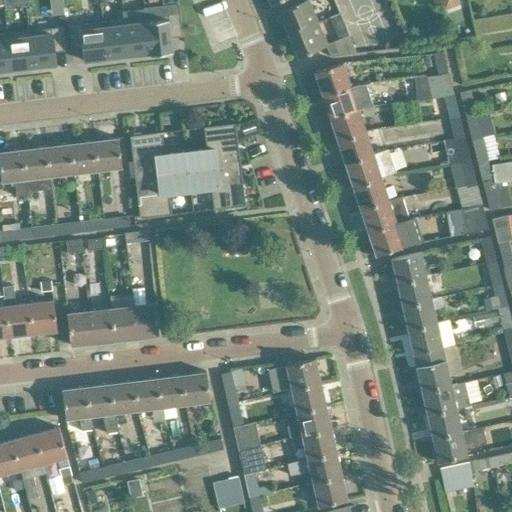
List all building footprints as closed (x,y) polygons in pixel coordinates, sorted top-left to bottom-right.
[(25,0),(3,0),(4,5),(5,11),(17,9),(26,7),(25,0)] [(283,21),(289,34),(318,22),(308,0),(277,13),(280,22),(283,21)] [(336,0),(358,53),(406,47),(397,25),(372,34),(358,0),(336,0)] [(150,54),(173,52),(171,38),(182,36),(180,12),(146,17),(150,54)] [(339,13),(330,17),(340,39),(348,35),(339,13)] [(150,54),(146,17),(124,19),(129,56),(149,53),(150,54)] [(129,56),(124,19),(103,22),(107,58),(129,56)] [(107,58),(103,22),(69,26),(72,49),(83,48),(85,61),(107,58)] [(327,44),(318,22),(289,34),(298,57),(326,45),(331,56),(356,53),(348,35),(340,39),(327,44)] [(33,67),(56,65),(54,52),(66,50),(63,27),(29,31),(33,67)] [(33,67),(29,31),(7,33),(12,70),(33,67)] [(0,71),(12,70),(7,33),(0,34),(0,71)] [(421,56),(426,76),(439,75),(448,73),(443,51),(421,56)] [(314,72),(317,82),(318,82),(323,95),(321,95),(322,96),(351,86),(343,63),(314,72)] [(454,94),(448,73),(439,75),(426,76),(432,98),(444,96),(454,94)] [(359,109),(351,86),(322,96),(325,105),(326,105),(330,118),(329,118),(329,119),(359,109)] [(460,93),(465,115),(475,112),(470,90),(460,93)] [(505,92),(495,94),(496,103),(506,101),(505,92)] [(454,94),(444,96),(445,97),(450,118),(459,115),(454,94)] [(366,132),(359,109),(329,119),(332,128),(334,127),(338,140),(366,132)] [(481,136),(475,112),(465,115),(471,138),(481,136)] [(464,136),(459,115),(450,118),(455,138),(464,136)] [(254,122),(241,127),(244,134),(256,130),(254,122)] [(206,149),(185,152),(188,171),(240,164),(235,123),(204,127),(206,149)] [(188,171),(185,152),(164,154),(162,132),(130,136),(135,177),(188,171)] [(374,154),(366,132),(338,140),(337,141),(340,151),(341,150),(345,163),(344,164),(345,164),(374,154)] [(464,136),(455,138),(444,141),(450,165),(461,162),(470,159),(464,136)] [(487,160),(481,136),(471,138),(477,162),(487,160)] [(94,140),(98,171),(122,168),(118,137),(108,139),(108,140),(94,142),(94,140)] [(98,171),(94,140),(84,142),(84,143),(71,145),(71,143),(70,143),(74,174),(98,171)] [(74,174),(70,143),(60,144),(60,145),(47,147),(47,146),(46,146),(50,177),(74,174)] [(50,177),(46,146),(36,147),(36,148),(23,150),(23,149),(22,149),(25,180),(27,191),(51,188),(50,177)] [(25,180),(22,149),(13,150),(13,151),(0,152),(0,171),(1,182),(14,181),(15,194),(27,193),(27,191),(25,180)] [(396,172),(388,150),(374,154),(345,164),(348,173),(349,173),(353,186),(352,186),(352,187),(382,177),(396,172)] [(511,173),(511,154),(502,156),(505,175),(511,173)] [(430,159),(410,165),(415,182),(435,176),(430,159)] [(476,182),(470,159),(461,162),(467,184),(476,182)] [(493,183),(487,160),(477,162),(483,186),(493,183)] [(246,206),(240,164),(188,171),(190,190),(211,187),(214,210),(246,206)] [(169,192),(190,190),(188,171),(135,177),(140,218),(172,215),(169,192)] [(390,200),(382,177),(352,187),(355,196),(356,196),(361,209),(360,209),(360,210),(390,200)] [(482,205),(476,182),(467,184),(467,186),(457,188),(461,206),(467,204),(468,208),(472,207),(482,205)] [(494,186),(493,183),(483,186),(489,210),(511,205),(506,182),(494,186)] [(367,232),(408,219),(401,198),(390,202),(390,200),(360,210),(363,219),(364,218),(368,231),(367,232)] [(488,228),(482,205),(472,207),(468,208),(461,209),(465,224),(462,224),(464,234),(488,228)] [(421,235),(435,229),(425,208),(411,214),(421,235)] [(511,230),(508,215),(492,219),(497,242),(507,239),(511,237),(511,230)] [(128,216),(103,219),(105,229),(129,226),(128,216)] [(420,242),(412,218),(408,219),(367,232),(370,242),(371,241),(376,254),(375,255),(375,256),(410,244),(420,242)] [(105,229),(103,219),(79,222),(81,232),(105,229)] [(81,232),(79,222),(55,225),(56,235),(81,232)] [(56,235),(55,225),(31,228),(32,238),(56,235)] [(31,228),(0,231),(0,241),(8,240),(32,238),(31,228)] [(148,231),(125,233),(126,242),(149,240),(148,231)] [(480,239),(486,264),(496,261),(490,236),(480,239)] [(88,240),(89,250),(105,249),(104,238),(88,240)] [(67,240),(68,253),(83,251),(82,239),(67,240)] [(511,257),(507,239),(497,242),(503,265),(511,262),(511,257)] [(10,248),(0,248),(0,259),(10,259),(10,248)] [(397,282),(427,275),(421,252),(391,259),(393,269),(394,269),(397,282)] [(503,287),(496,261),(486,264),(493,289),(503,287)] [(511,288),(511,262),(503,265),(509,289),(511,288)] [(84,266),(84,279),(97,279),(96,265),(84,266)] [(42,292),(53,291),(51,272),(40,273),(42,292)] [(427,275),(397,282),(396,282),(398,292),(400,292),(403,305),(432,299),(427,275)] [(33,333),(29,303),(16,304),(13,286),(3,287),(4,296),(5,296),(6,306),(5,306),(9,336),(33,333)] [(508,306),(503,287),(493,289),(498,309),(508,306)] [(432,299),(403,305),(401,306),(404,316),(405,316),(408,329),(437,322),(432,299)] [(53,300),(29,303),(33,333),(57,330),(53,300)] [(155,303),(133,306),(137,337),(159,334),(155,303)] [(0,337),(9,336),(5,306),(0,306),(0,337)] [(137,337),(133,306),(111,309),(115,340),(137,337)] [(511,323),(508,306),(498,309),(504,331),(511,329),(511,323)] [(115,340),(111,309),(89,311),(93,342),(115,340)] [(93,342),(89,311),(67,314),(70,345),(93,342)] [(443,346),(443,347),(456,344),(450,319),(437,322),(408,329),(407,329),(409,339),(410,339),(413,352),(412,352),(413,354),(414,354),(417,367),(416,367),(416,368),(432,364),(428,349),(443,346)] [(443,346),(428,349),(432,364),(416,368),(416,369),(417,368),(420,382),(419,382),(421,392),(452,385),(443,347),(443,346)] [(285,365),(291,388),(321,381),(320,382),(316,368),(318,368),(315,358),(285,365)] [(240,370),(230,372),(233,381),(234,387),(243,385),(240,370)] [(182,374),(186,404),(210,401),(206,371),(196,372),(196,374),(182,376),(182,374)] [(221,374),(228,403),(237,401),(234,387),(233,381),(230,372),(221,374)] [(186,404),(182,374),(172,375),(172,377),(158,378),(158,377),(162,407),(186,404)] [(162,407),(158,377),(148,378),(148,380),(135,381),(134,380),(138,410),(162,407)] [(138,410),(134,380),(124,381),(124,383),(111,384),(111,383),(110,383),(113,413),(115,413),(138,410)] [(323,391),(321,381),(291,388),(281,391),(286,415),(326,405),(325,405),(322,392),(323,391)] [(452,385),(421,392),(422,392),(425,405),(424,405),(427,415),(428,415),(457,408),(471,405),(466,382),(452,385)] [(110,383),(100,384),(100,385),(87,387),(87,386),(86,386),(89,416),(91,416),(104,415),(108,433),(119,431),(115,413),(113,413),(110,383)] [(86,386),(76,387),(77,388),(63,390),(63,389),(62,389),(65,420),(81,418),(82,430),(93,429),(91,416),(89,416),(86,386)] [(256,422),(250,398),(237,401),(228,403),(233,427),(256,422)] [(327,415),(328,415),(326,405),(286,415),(285,415),(290,438),(301,436),(332,429),(331,428),(330,428),(327,415)] [(457,408),(428,415),(431,428),(430,429),(432,439),(433,439),(463,432),(457,408)] [(261,445),(256,422),(233,427),(239,450),(261,445)] [(59,427),(35,433),(43,463),(67,456),(59,427)] [(463,432),(433,439),(436,452),(435,452),(437,462),(468,455),(466,446),(485,442),(482,428),(463,432)] [(333,438),(334,438),(332,429),(301,436),(307,459),(337,452),(337,451),(336,452),(333,438)] [(35,433),(12,439),(20,469),(28,500),(29,499),(39,497),(33,477),(45,474),(43,463),(35,433)] [(89,438),(91,453),(103,450),(101,436),(89,438)] [(175,460),(173,450),(170,436),(147,442),(150,456),(152,466),(175,460)] [(0,474),(20,469),(12,439),(0,442),(0,474)] [(221,439),(197,445),(199,454),(224,448),(221,439)] [(199,454),(197,445),(173,450),(175,460),(199,454)] [(264,457),(261,445),(239,450),(244,473),(269,467),(266,456),(264,457)] [(511,462),(511,451),(501,454),(504,464),(511,462)] [(338,462),(339,461),(337,452),(307,459),(307,460),(289,464),(291,474),(309,470),(312,482),(342,476),(342,475),(341,475),(338,462)] [(152,466),(150,456),(125,462),(127,472),(152,466)] [(494,467),(491,456),(477,459),(480,470),(494,467)] [(472,485),(470,472),(467,461),(440,468),(445,491),(472,485)] [(127,472),(125,462),(102,468),(105,477),(127,472)] [(70,466),(59,469),(62,479),(73,476),(70,466)] [(256,479),(271,475),(269,467),(244,473),(250,497),(260,495),(272,492),(270,485),(258,488),(256,479)] [(105,477),(102,468),(80,473),(83,482),(105,477)] [(212,482),(218,508),(244,502),(239,476),(212,482)] [(343,485),(344,485),(342,476),(312,482),(318,506),(348,499),(347,498),(346,498),(343,485)] [(22,478),(12,481),(15,490),(25,488),(22,478)] [(260,495),(250,497),(253,511),(263,509),(260,495)]
